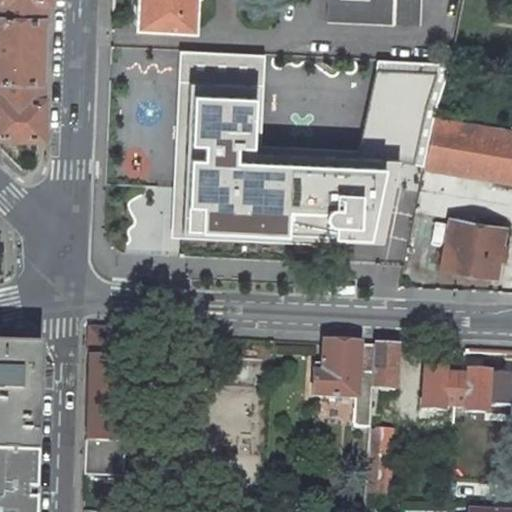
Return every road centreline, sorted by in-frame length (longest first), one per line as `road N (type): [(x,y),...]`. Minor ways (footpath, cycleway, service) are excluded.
road 1 (tertiary): [(511,321),(120,302),(66,282)]
road 2 (tertiary): [(66,282),(76,0)]
road 3 (tertiary): [(58,511),(66,282)]
